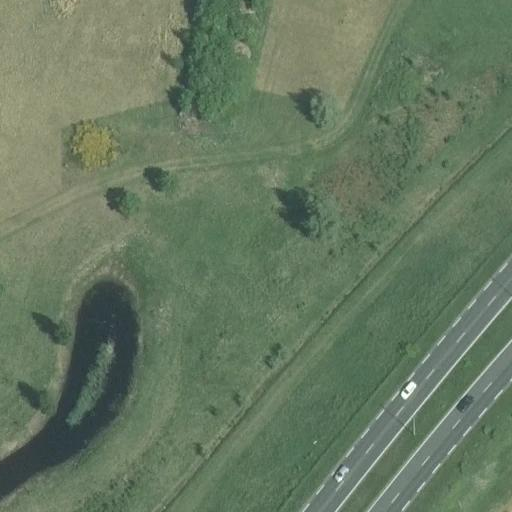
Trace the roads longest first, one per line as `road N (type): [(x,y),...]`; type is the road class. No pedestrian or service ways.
road 1 (primary): [(511,284),(321,511)]
road 2 (primary): [(389,511),(511,370)]
